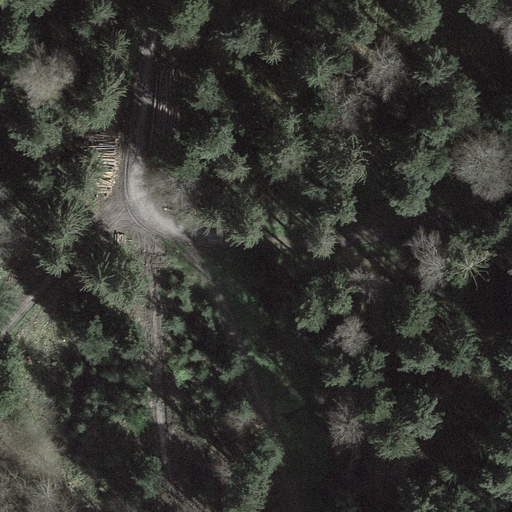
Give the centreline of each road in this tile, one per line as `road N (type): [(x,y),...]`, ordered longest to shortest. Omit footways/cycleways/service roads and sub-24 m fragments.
road 1 (track): [(127,191),(199,236),(315,240),(380,228),(511,177)]
road 2 (track): [(0,330),(127,191),(156,0)]
